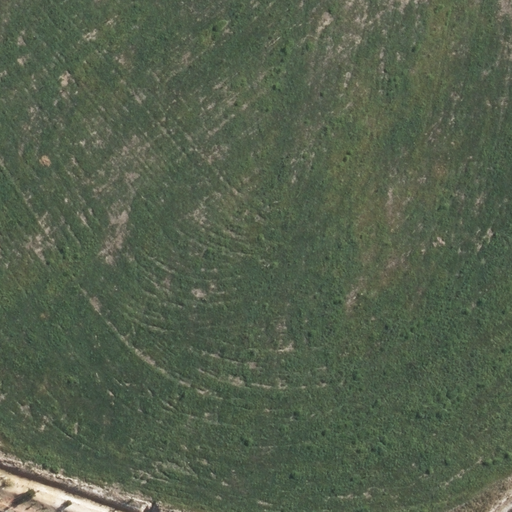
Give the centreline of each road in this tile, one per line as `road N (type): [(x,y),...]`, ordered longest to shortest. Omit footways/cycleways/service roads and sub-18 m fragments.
road 1 (unknown): [(175,511),(65,477),(0,429)]
road 2 (secondary): [(511,82),(346,0)]
